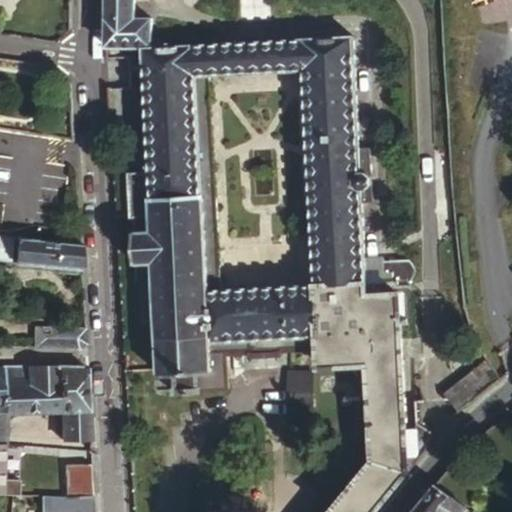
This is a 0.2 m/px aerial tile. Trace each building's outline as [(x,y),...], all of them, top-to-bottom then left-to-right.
[(136,0),(106,0),(107,45),(133,45),(147,43),(154,43),(153,14),(137,14),(136,0)] [(131,217),(135,217),(154,216),(153,200),(214,197),(210,73),(305,69),(314,284),(219,288),(222,354),(223,379),(207,379),(207,391),(232,390),(231,353),(319,350),(320,366),(359,364),(362,454),(315,511),(374,511),(410,469),(408,432),(408,426),(402,268),(414,267),(413,246),(381,247),(382,260),(392,260),(392,268),(365,269),(361,196),(365,201),(373,201),(379,194),(379,186),(373,180),(366,181),(361,183),(355,35),(154,43),(147,43),(147,65),(151,167),(141,167),(142,172),(129,173),(131,217)] [(147,65),(147,43),(133,45),(133,65),(147,65)] [(154,216),(135,217),(138,279),(155,279),(159,381),(177,381),(178,398),(207,397),(207,391),(207,379),(223,379),(222,354),(219,288),(214,197),(153,200),(154,216)] [(0,259),(83,270),(81,242),(12,235),(0,232),(0,259)] [(87,344),(86,328),(36,327),(35,345),(81,346),(87,344)] [(446,390),(461,410),(504,376),(489,357),(446,390)] [(82,363),(59,364),(61,389),(89,388),(88,367),(82,363)] [(61,389),(59,364),(45,365),(2,366),(2,412),(6,412),(63,410),(61,389)] [(311,371),(288,372),(290,415),(313,414),(311,371)] [(61,389),(63,410),(90,410),(89,388),(61,389)] [(90,410),(63,410),(64,441),(92,440),(90,410)] [(418,426),(420,457),(435,438),(434,431),(417,421),(418,426)] [(408,432),(410,469),(420,457),(418,426),(408,426),(408,432)] [(4,443),(0,443),(0,493),(19,493),(19,478),(2,478),(4,443)] [(95,495),(93,463),(65,464),(67,494),(95,495)] [(482,511),(437,478),(412,511),(482,511)] [(95,495),(67,494),(42,494),(40,511),(65,511),(76,511),(95,511),(95,495)]
